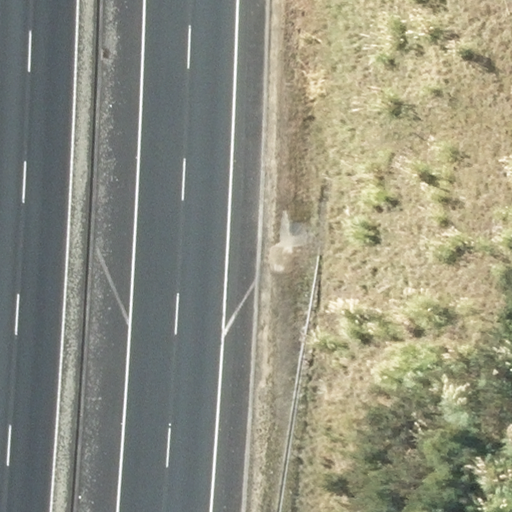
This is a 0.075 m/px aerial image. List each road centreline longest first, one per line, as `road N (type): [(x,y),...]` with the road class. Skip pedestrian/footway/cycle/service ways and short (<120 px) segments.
road 1 (motorway): [(188,0),(157,511)]
road 2 (motorway): [(0,489),(28,0)]
